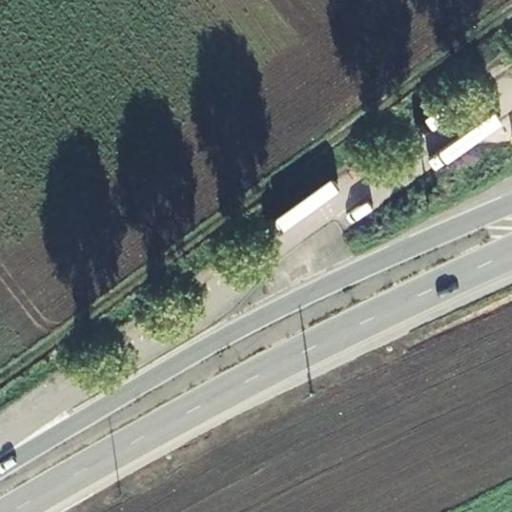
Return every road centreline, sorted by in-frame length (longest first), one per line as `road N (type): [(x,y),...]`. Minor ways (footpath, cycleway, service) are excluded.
road 1 (primary): [(511,203),(260,316),(0,466)]
road 2 (primary): [(6,511),(251,376),(511,252)]
road 3 (unclassified): [(346,206),(293,238),(203,315),(0,441)]
road 4 (unclassified): [(346,206),(511,87)]
